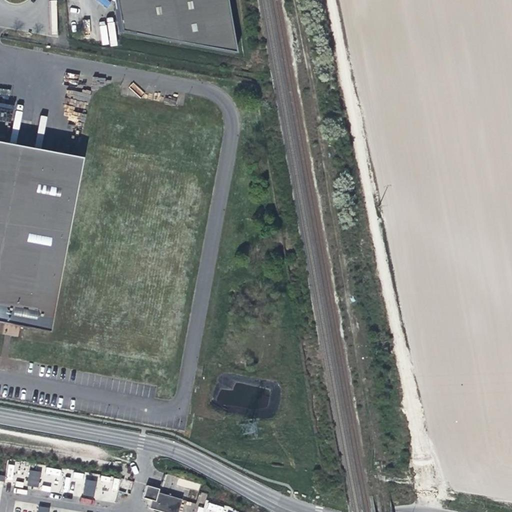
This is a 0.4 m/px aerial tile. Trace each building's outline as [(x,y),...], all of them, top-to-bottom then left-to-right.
[(227,0),(116,0),(122,32),(237,53),(227,0)] [(0,322),(48,332),(81,158),(0,142),(0,322)] [(30,476),(28,487),(38,489),(41,478),(30,476)] [(84,496),(94,498),(96,487),(86,485),(84,496)] [(160,511),(179,511),(183,500),(159,493),(160,490),(147,486),(143,499),(152,502),(150,509),(160,511)] [(199,506),(197,511),(202,511),(203,511),(207,511),(224,511),(225,508),(208,503),(206,509),(199,506)]
